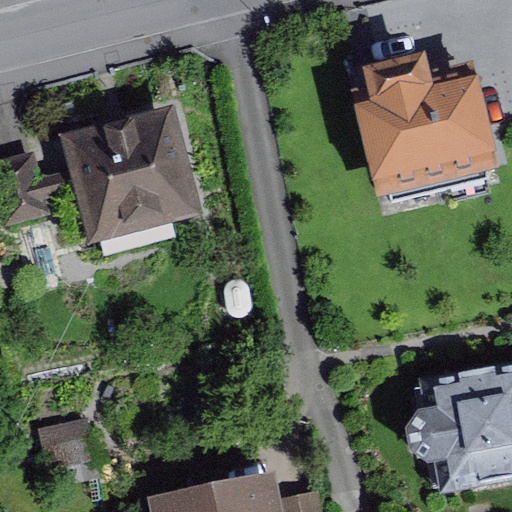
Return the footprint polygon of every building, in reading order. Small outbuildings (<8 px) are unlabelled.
[(482,161),(461,77),(426,86),(421,62),(360,77),(391,202),(449,188),(444,170),(482,161)] [(106,136),(73,145),(80,172),(55,179),(71,239),(97,233),(102,252),(175,233),(170,213),(189,208),(165,120),(132,129),(131,123),(104,130),(106,136)] [(30,156),(0,164),(0,194),(7,222),(45,212),(30,156)] [(511,367),(424,384),(443,491),(511,478),(511,367)] [(257,511),(254,495),(173,511),(257,511)] [(284,505),(285,511),(315,511),(313,499),(298,502),(284,505)]
